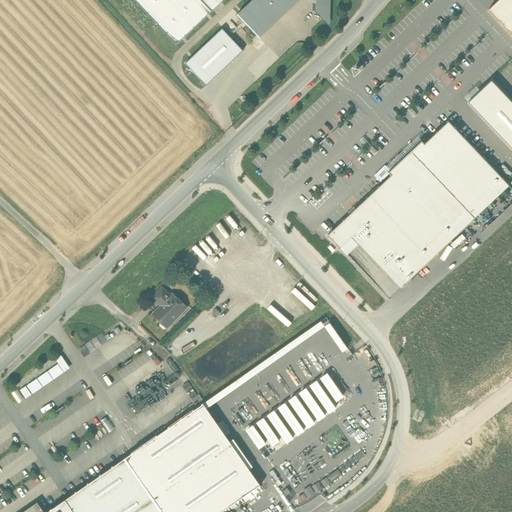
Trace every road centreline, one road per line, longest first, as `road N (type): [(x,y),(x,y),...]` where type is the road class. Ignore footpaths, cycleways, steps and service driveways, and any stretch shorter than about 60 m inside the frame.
road 1 (unclassified): [(212,163),(370,330),(403,392),(396,448),(384,472),(343,509)]
road 2 (unclassified): [(212,163),(379,0)]
road 3 (unclassified): [(91,279),(212,163)]
road 4 (unclassified): [(0,365),(91,279)]
road 5 (unclassified): [(91,279),(0,193)]
